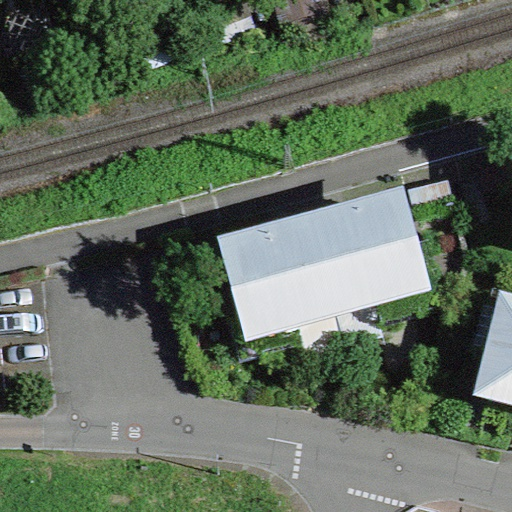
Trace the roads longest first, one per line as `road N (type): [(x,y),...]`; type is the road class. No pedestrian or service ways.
road 1 (residential): [(511,130),(139,231)]
road 2 (residential): [(350,439),(0,428)]
road 3 (residential): [(511,479),(350,439)]
